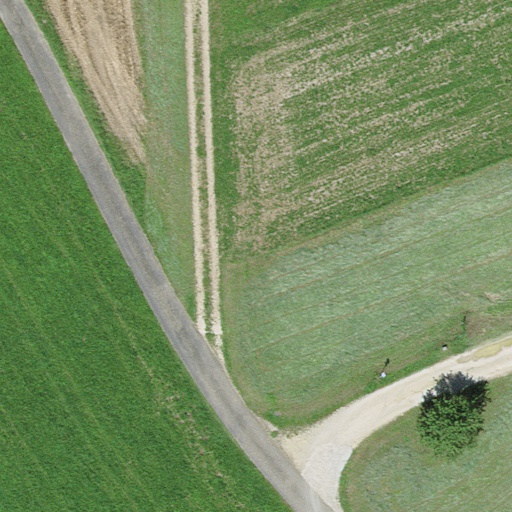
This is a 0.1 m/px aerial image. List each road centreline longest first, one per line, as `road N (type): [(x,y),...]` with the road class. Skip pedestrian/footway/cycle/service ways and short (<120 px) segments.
road 1 (unclassified): [(0,16),(206,382),(314,511)]
road 2 (track): [(187,0),(206,382)]
road 3 (track): [(259,452),(511,341)]
